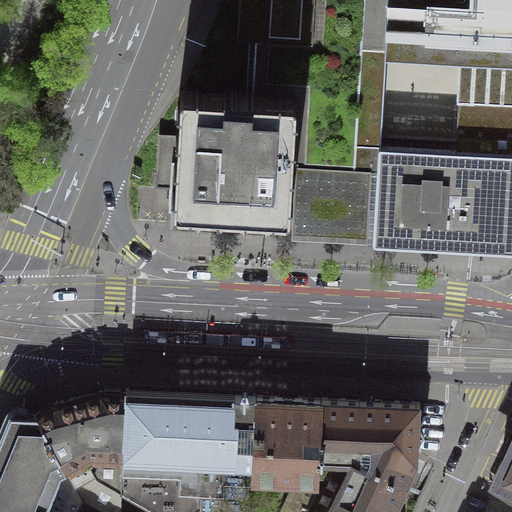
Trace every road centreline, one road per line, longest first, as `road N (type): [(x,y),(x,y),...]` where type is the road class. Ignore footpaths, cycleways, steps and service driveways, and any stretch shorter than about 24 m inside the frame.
road 1 (tertiary): [(511,339),(489,315),(361,297),(99,285),(6,314)]
road 2 (tertiary): [(6,314),(147,336),(455,351),(511,341)]
road 3 (primary): [(6,314),(54,236),(145,0)]
road 4 (residential): [(435,511),(511,344)]
